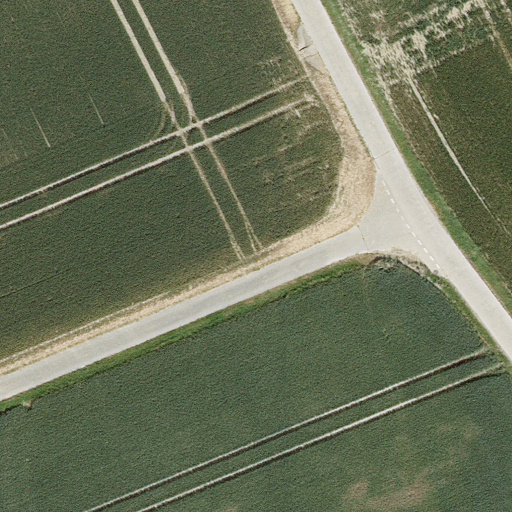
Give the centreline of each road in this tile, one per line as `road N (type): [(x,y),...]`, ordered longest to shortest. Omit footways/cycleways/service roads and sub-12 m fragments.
road 1 (track): [(413,217),(0,387)]
road 2 (track): [(305,0),(413,217),(511,344)]
